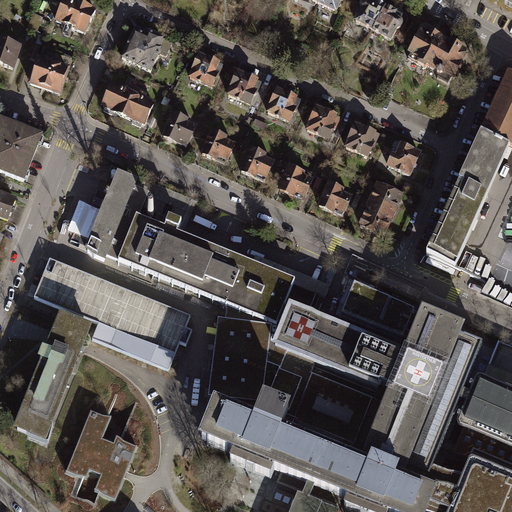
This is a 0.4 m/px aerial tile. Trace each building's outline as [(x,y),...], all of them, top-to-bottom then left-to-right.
[(97,13),(69,0),(66,0),(57,22),(86,36),(97,13)] [(319,0),(294,0),(294,1),(315,10),(319,0)] [(319,0),(315,10),(336,19),(342,4),(344,3),(345,0),(319,0)] [(385,9),(365,0),(364,0),(363,4),(360,4),(357,10),(358,13),(351,27),(371,37),(385,9)] [(511,0),(485,0),(511,13),(511,0)] [(405,19),(385,9),(371,37),(391,47),(398,33),(401,32),(404,26),(403,23),(405,19)] [(45,19),(35,14),(29,28),(38,33),(45,19)] [(172,46),(134,30),(121,62),(151,74),(159,55),(166,58),(172,46)] [(423,36),(419,33),(405,61),(418,68),(416,72),(417,76),(423,79),(426,77),(428,73),(429,74),(445,42),(425,32),(423,36)] [(21,49),(0,41),(0,66),(1,66),(14,70),(21,49)] [(469,54),(445,42),(429,74),(442,80),(440,83),(452,89),(469,54)] [(45,47),(31,86),(60,95),(68,72),(70,73),(75,60),(45,47)] [(222,67),(196,57),(185,84),(211,94),(222,67)] [(263,84),(237,73),(226,100),(252,111),(263,84)] [(481,135),(427,257),(455,269),(509,148),(511,149),(511,76),(508,74),(481,135)] [(120,89),(110,85),(99,109),(104,111),(103,114),(113,118),(114,115),(122,119),(134,92),(121,86),(120,89)] [(302,101),(277,91),(266,117),(292,128),(302,101)] [(146,97),(134,92),(122,119),(132,123),(131,126),(140,130),(141,127),(145,129),(155,105),(144,100),(146,97)] [(340,119),(314,109),(304,135),(330,146),(340,119)] [(188,124),(171,116),(159,142),(176,150),(178,145),(188,150),(197,131),(187,127),(188,124)] [(256,122),(254,128),(265,132),(267,127),(256,122)] [(2,123),(0,127),(0,173),(24,182),(41,138),(2,123)] [(380,137),(354,126),(343,153),(369,164),(380,137)] [(227,141),(210,133),(198,158),(216,166),(218,162),(227,166),(235,149),(226,144),(227,141)] [(422,155),(396,144),(384,170),(411,181),(422,155)] [(267,158),(250,150),(238,176),(255,184),(257,180),(267,184),(275,165),(266,161),(267,158)] [(306,176),(288,169),(277,195),(293,203),(295,200),(305,204),(314,183),(305,179),(306,176)] [(137,219),(146,195),(134,190),(136,184),(119,178),(117,184),(109,181),(105,192),(112,195),(88,255),(104,262),(105,259),(228,309),(277,328),(278,326),(285,309),(307,318),(316,295),(294,286),(295,283),(252,266),(183,238),(177,236),(182,225),(158,216),(155,223),(166,228),(165,231),(137,219)] [(344,194),(328,186),(316,213),(332,220),(334,215),(344,220),(352,201),(342,197),(344,194)] [(376,187),(366,209),(394,221),(404,199),(376,187)] [(0,196),(0,218),(8,222),(16,203),(0,196)] [(366,209),(357,230),(385,242),(394,221),(366,209)] [(511,252),(503,248),(486,284),(511,294),(511,252)] [(294,286),(316,295),(325,298),(329,289),(319,285),(320,283),(256,257),(252,266),(295,283),(294,286)] [(511,294),(486,284),(480,297),(511,310),(511,294)] [(415,312),(355,285),(342,316),(413,344),(416,336),(406,333),(415,312)] [(216,399),(215,407),(258,425),(261,417),(259,416),(264,403),(289,413),(283,426),(281,425),(278,433),(369,469),(372,463),(365,460),(392,396),(393,392),(380,387),(379,391),(275,350),(284,328),(278,326),(277,328),(228,309),(226,321),(219,321),(209,398),(216,399)] [(307,318),(285,309),(278,326),(284,328),(275,350),(379,391),(380,387),(393,392),(405,362),(396,359),(398,355),(307,318)] [(462,332),(424,317),(416,336),(413,344),(405,362),(392,396),(365,460),(372,463),(369,469),(408,485),(412,474),(429,482),(433,473),(442,451),(445,443),(460,405),(464,396),(483,349),(459,340),(462,332)] [(89,331),(62,320),(48,354),(44,352),(41,361),(45,363),(18,430),(29,435),(31,431),(46,437),(89,331)] [(511,375),(489,366),(482,382),(511,394),(511,375)] [(470,398),(464,396),(460,405),(471,410),(456,448),(445,443),(442,451),(453,455),(453,456),(471,463),(470,466),(511,482),(511,394),(482,382),(481,382),(476,384),(470,398)] [(258,425),(215,407),(210,420),(217,423),(215,427),(208,444),(234,454),(231,463),(271,479),(275,471),(282,474),(279,482),(304,492),(311,495),(336,505),(339,497),(348,501),(345,509),(352,511),(428,511),(435,496),(408,485),(369,469),(278,433),(281,425),(283,426),(289,413),(264,403),(259,416),(261,417),(258,425)] [(99,496),(116,502),(127,475),(138,448),(121,442),(117,440),(114,447),(103,443),(112,421),(108,419),(91,413),(66,474),(83,480),(87,482),(90,475),(101,479),(95,494),(99,496)] [(463,484),(433,473),(429,482),(412,474),(408,485),(435,496),(428,511),(511,511),(511,482),(470,466),(463,484)] [(338,511),(309,501),(311,495),(304,492),(302,498),(298,496),(291,511),(338,511)]
